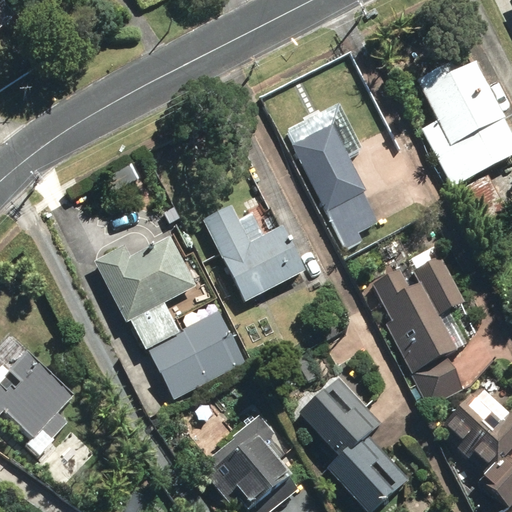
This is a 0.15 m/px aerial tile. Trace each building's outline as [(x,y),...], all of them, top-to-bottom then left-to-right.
[(0,28),(11,19),(0,6),(0,28)] [(416,72),(449,146),(502,122),(469,48),(416,72)] [(380,221),(328,129),(291,149),(346,248),(363,238),(360,232),(380,221)] [(503,204),(485,174),(453,192),(470,222),(503,204)] [(289,284),(290,283),(315,271),(293,228),(269,240),(249,199),(199,224),(242,310),(289,284)] [(131,320),(146,347),(178,330),(162,302),(196,282),(170,236),(134,256),(128,245),(94,264),(127,322),(131,320)] [(462,391),(445,359),(452,355),(434,320),(451,312),(429,262),(405,273),(403,274),(368,293),(411,375),(409,376),(410,377),(427,409),(462,391)] [(149,351),(174,399),(244,362),(219,314),(149,351)] [(73,395),(24,351),(0,378),(0,415),(3,413),(31,442),(73,395)] [(369,511),(403,478),(362,436),(374,427),(335,381),(294,416),(333,461),(334,462),(323,472),(362,511),(369,511)] [(511,428),(477,392),(434,434),(476,477),(511,442),(511,428)] [(253,424),(201,465),(238,511),(269,511),(303,485),(253,424)] [(472,489),(497,511),(501,511),(511,500),(511,476),(496,463),(472,489)]
